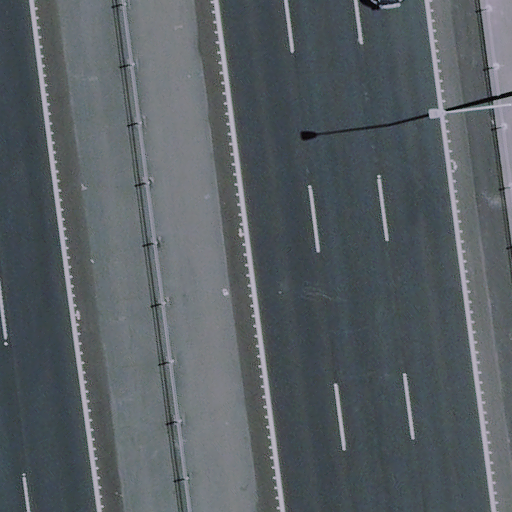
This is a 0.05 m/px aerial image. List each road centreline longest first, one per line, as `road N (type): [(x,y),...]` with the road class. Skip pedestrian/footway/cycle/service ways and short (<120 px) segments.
road 1 (motorway): [(292,0),(357,511)]
road 2 (motorway): [(31,511),(0,265)]
